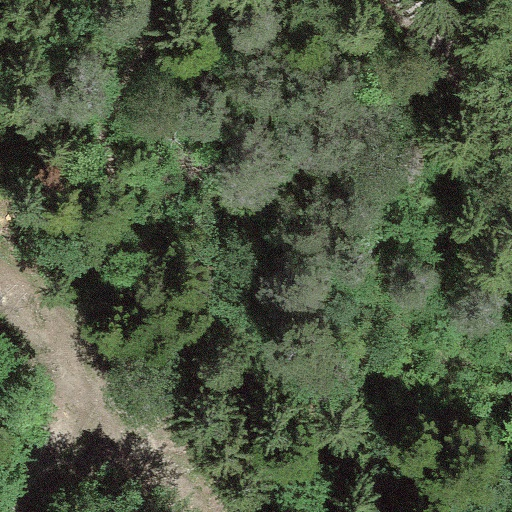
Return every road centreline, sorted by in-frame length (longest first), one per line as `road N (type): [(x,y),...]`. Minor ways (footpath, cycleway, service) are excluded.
road 1 (track): [(196,511),(90,377),(113,124),(154,0)]
road 2 (track): [(0,289),(90,377),(75,428),(20,511)]
road 3 (track): [(426,0),(511,92)]
